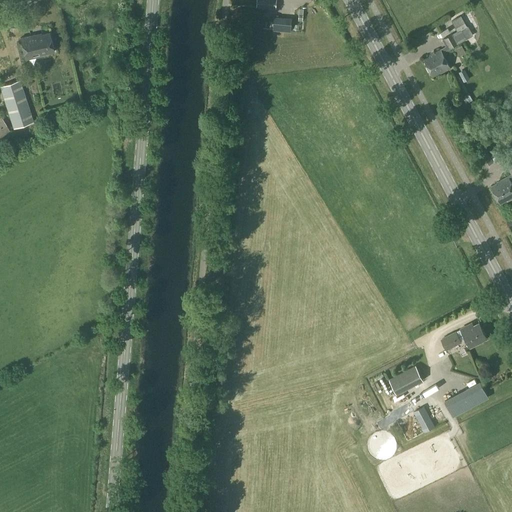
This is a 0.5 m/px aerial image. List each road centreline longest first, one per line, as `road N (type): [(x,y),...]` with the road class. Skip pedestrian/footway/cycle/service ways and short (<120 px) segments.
road 1 (secondary): [(109,511),(151,0)]
road 2 (secondary): [(511,304),(349,0)]
